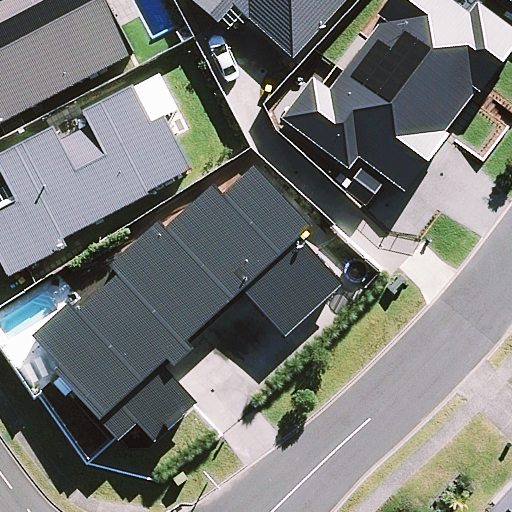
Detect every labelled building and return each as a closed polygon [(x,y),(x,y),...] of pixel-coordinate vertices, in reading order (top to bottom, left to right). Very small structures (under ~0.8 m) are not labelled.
[(0,112),(135,40),(113,0),(75,0),(0,40),(0,112)] [(0,0),(0,28),(60,0),(0,0)] [(187,0),(217,27),(233,8),(293,61),(348,0),(187,0)] [(0,262),(9,280),(67,249),(63,242),(148,199),(146,195),(192,172),(165,120),(179,113),(159,74),(82,115),(89,129),(60,143),(53,130),(0,156),(0,174),(7,188),(0,190),(0,262)] [(66,305),(31,339),(58,369),(53,373),(117,442),(135,425),(152,445),(168,430),(164,426),(179,412),(184,417),(198,406),(162,367),(166,363),(174,370),(194,351),(187,344),(242,294),(283,339),(343,287),(299,241),(311,230),(253,168),(222,197),(212,187),(168,230),(159,222),(108,268),(117,277),(77,315),(66,305)] [(511,511),(511,494),(495,511),(511,511)]
